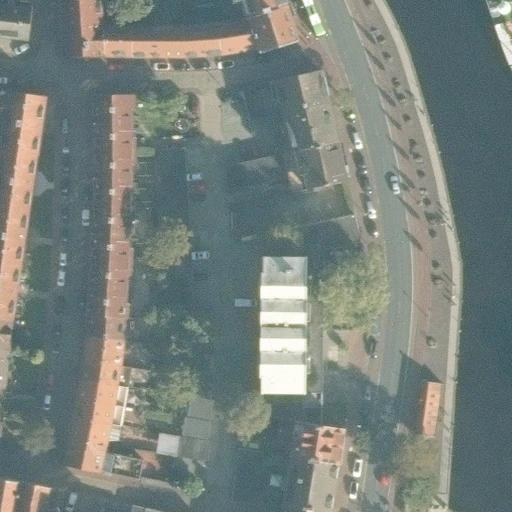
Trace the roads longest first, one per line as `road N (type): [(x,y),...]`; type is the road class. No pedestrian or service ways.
road 1 (tertiary): [(374,511),(401,274),(387,176),(344,32)]
road 2 (residential): [(213,507),(230,395),(210,79)]
road 3 (residential): [(80,78),(76,248),(46,472)]
road 4 (residential): [(213,507),(46,472)]
road 5 (residential): [(344,32),(280,63),(210,79)]
road 6 (residential): [(80,78),(210,79)]
